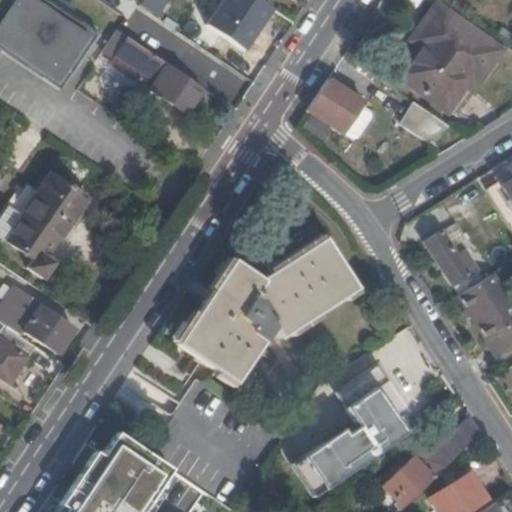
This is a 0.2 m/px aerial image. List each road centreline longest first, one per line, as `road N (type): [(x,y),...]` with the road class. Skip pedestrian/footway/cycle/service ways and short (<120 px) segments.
road 1 (residential): [(0,507),(264,124)]
road 2 (residential): [(366,227),(511,446)]
road 3 (residential): [(511,135),(366,227)]
road 4 (residential): [(264,124),(347,0)]
road 5 (residential): [(264,124),(366,227)]
